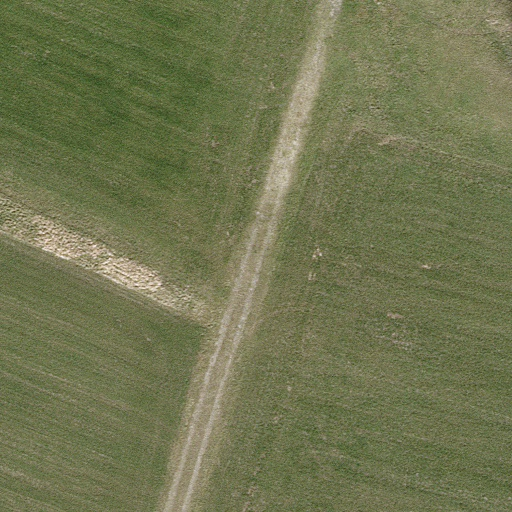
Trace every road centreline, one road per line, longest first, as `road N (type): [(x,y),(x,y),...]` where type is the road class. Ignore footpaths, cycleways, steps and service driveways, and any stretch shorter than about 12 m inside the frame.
road 1 (track): [(181,511),(302,110)]
road 2 (track): [(511,152),(373,103),(302,110)]
